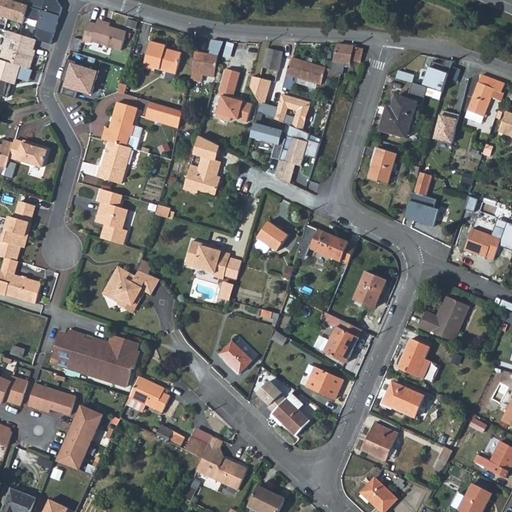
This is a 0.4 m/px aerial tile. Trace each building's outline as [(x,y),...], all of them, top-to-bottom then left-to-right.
[(0,0),(0,18),(22,25),(24,18),(27,7),(20,4),(21,0),(0,0)] [(54,0),(29,0),(27,7),(24,18),(37,22),(32,40),(35,41),(50,46),(60,11),(54,0)] [(119,53),(124,34),(94,25),(94,27),(85,24),(80,43),(89,46),(89,44),(119,53)] [(31,55),(35,41),(32,40),(7,33),(0,56),(0,62),(20,68),(29,71),(34,56),(31,55)] [(221,42),(209,41),(206,56),(193,54),(189,71),(191,71),(190,78),(200,81),(202,73),(213,76),(215,61),(221,42)] [(230,42),(227,56),(233,57),(236,44),(230,42)] [(177,57),(167,54),(166,56),(162,55),(163,53),(164,50),(148,45),(140,71),(150,75),(151,73),(171,78),(177,57)] [(352,49),(352,48),(335,45),(328,71),(341,75),(344,64),(348,64),(349,62),(352,49)] [(362,51),(352,49),(349,62),(359,64),(362,51)] [(276,72),(280,55),(264,50),(259,67),(261,68),(276,72)] [(323,76),(325,70),(289,61),(285,77),(320,86),(323,76)] [(14,87),(20,68),(0,62),(0,97),(6,100),(10,85),(14,87)] [(77,93),(90,97),(98,73),(89,70),(90,69),(66,62),(62,73),(67,75),(64,85),(66,86),(62,98),(74,101),(77,93)] [(440,85),(443,70),(418,63),(416,73),(429,77),(428,82),(440,85)] [(261,68),(258,79),(259,80),(270,82),(273,83),(276,72),(261,68)] [(231,99),(237,73),(224,69),(217,96),(220,97),(215,118),(229,121),(230,118),(246,122),(250,105),(231,99)] [(339,80),(341,75),(328,71),(325,70),(323,76),(339,80)] [(397,70),(395,77),(410,82),(413,75),(397,70)] [(487,105),(497,109),(500,101),(497,100),(503,85),(480,76),(461,126),(477,133),(487,105)] [(258,79),(252,78),(250,88),(259,104),(257,114),(302,131),(310,104),(282,96),(278,109),(265,105),(270,82),(259,80),(258,79)] [(420,104),(425,86),(410,82),(405,100),(394,96),(391,109),(386,108),(379,130),(406,138),(416,103),(420,104)] [(123,90),(117,89),(115,96),(121,97),(123,90)] [(104,130),(101,142),(108,145),(125,150),(128,140),(131,138),(134,128),(131,128),(136,111),(116,105),(109,131),(104,130)] [(166,110),(150,105),(146,122),(162,126),(166,110)] [(166,110),(162,126),(179,131),(183,114),(166,110)] [(439,110),(431,137),(448,141),(455,117),(448,115),(449,113),(439,110)] [(511,113),(506,111),(499,130),(511,135),(511,113)] [(276,146),(272,159),(281,162),(286,141),(282,140),(283,132),(254,125),(250,139),(276,146)] [(130,151),(136,153),(143,131),(134,128),(131,138),(128,140),(125,150),(130,151)] [(198,192),(215,197),(219,182),(215,181),(216,177),(220,163),(214,162),(218,146),(199,136),(193,156),(202,158),(199,169),(190,167),(184,191),(198,194),(198,192)] [(14,142),(13,146),(9,159),(42,170),(48,151),(38,148),(37,150),(30,148),(30,145),(23,143),(23,145),(14,142)] [(0,169),(6,171),(9,159),(13,146),(3,143),(2,148),(0,147),(0,169)] [(120,187),(130,151),(125,150),(108,145),(101,170),(99,170),(97,180),(120,187)] [(388,185),(397,154),(378,148),(368,179),(388,185)] [(416,177),(419,167),(412,164),(409,175),(416,177)] [(427,197),(425,196),(430,177),(420,174),(410,206),(415,207),(416,203),(424,206),(427,197)] [(105,225),(101,240),(122,247),(126,233),(121,231),(127,212),(118,209),(121,198),(101,191),(97,203),(101,204),(95,225),(99,226),(102,224),(105,225)] [(19,251),(20,252),(25,235),(28,235),(30,227),(29,227),(34,210),(18,205),(13,222),(8,220),(1,243),(1,246),(19,251)] [(159,207),(156,216),(168,219),(171,210),(159,207)] [(280,252),(291,236),(272,222),(261,238),(263,240),(273,247),(280,252)] [(312,248),(349,265),(357,246),(309,225),(303,245),(312,248)] [(494,259),(502,238),(473,227),(465,250),(473,253),(474,251),(494,259)] [(273,247),(263,240),(259,245),(259,248),(267,254),(269,253),(273,247)] [(0,259),(5,261),(15,264),(19,251),(1,246),(1,243),(0,242),(0,259)] [(225,280),(232,255),(209,248),(209,246),(193,242),(187,266),(216,274),(215,278),(225,280)] [(303,245),(300,257),(307,260),(312,248),(303,245)] [(0,297),(34,307),(40,286),(14,278),(18,265),(15,264),(5,261),(1,274),(0,274),(0,297)] [(142,264),(139,273),(149,277),(152,267),(142,264)] [(287,274),(294,277),(296,269),(289,267),(287,274)] [(140,301),(137,300),(142,293),(144,294),(150,298),(160,282),(149,277),(139,273),(136,280),(133,283),(128,280),(130,276),(120,269),(103,295),(118,304),(125,304),(134,310),(140,301)] [(376,309),(387,282),(368,274),(356,301),(376,309)] [(220,301),(221,287),(202,285),(201,299),(220,301)] [(453,341),(469,305),(448,296),(443,307),(445,308),(440,318),(425,311),(418,325),(453,341)] [(117,307),(130,316),(134,310),(125,304),(118,304),(117,307)] [(272,320),(273,314),(264,311),(262,317),(272,320)] [(342,321),(340,326),(359,336),(362,330),(342,321)] [(347,363),(360,336),(359,336),(340,326),(339,325),(325,352),(347,363)] [(65,339),(58,336),(49,364),(127,389),(133,370),(136,371),(141,355),(137,353),(140,345),(113,337),(111,345),(94,339),(93,342),(86,340),(87,337),(68,331),(65,339)] [(283,346),(288,338),(275,331),(272,340),(283,346)] [(426,358),(431,347),(411,339),(399,367),(423,378),(431,361),(426,358)] [(241,375),(253,362),(235,344),(222,357),(241,375)] [(311,376),(315,368),(310,366),(306,374),(311,376)] [(336,399),(344,380),(315,368),(311,376),(307,387),(336,399)] [(0,400),(5,402),(6,399),(23,404),(30,381),(13,375),(12,380),(0,374),(0,400)] [(164,390),(139,379),(130,399),(163,413),(170,397),(163,394),(164,390)] [(415,417),(425,395),(393,381),(383,402),(415,417)] [(71,415),(77,397),(57,390),(36,383),(29,404),(50,411),(51,408),(71,415)] [(475,403),(481,390),(469,385),(463,398),(475,403)] [(297,436),(310,421),(301,413),(306,407),(293,395),(274,414),(297,436)] [(511,400),(503,419),(511,423),(511,400)] [(104,417),(82,408),(76,421),(70,433),(92,443),(104,417)] [(386,460),(399,433),(376,422),(363,450),(386,460)] [(0,423),(0,442),(9,447),(14,431),(11,430),(12,428),(0,423)] [(161,427),(157,437),(171,443),(174,433),(161,427)] [(106,439),(110,441),(114,433),(110,431),(106,439)] [(185,445),(189,437),(179,432),(175,440),(185,445)] [(69,437),(91,447),(92,443),(70,433),(69,437)] [(79,471),(85,459),(91,447),(69,437),(63,450),(57,463),(79,471)] [(186,450),(203,458),(209,446),(192,438),(186,450)] [(224,442),(213,438),(209,446),(203,458),(197,473),(237,492),(247,471),(229,462),(228,464),(223,461),(224,459),(221,449),(224,442)] [(505,476),(511,462),(511,445),(500,439),(490,460),(477,453),(473,460),(505,476)] [(383,511),(384,511),(398,498),(375,477),(361,491),(383,511)] [(464,511),(484,511),(495,494),(474,483),(468,496),(460,492),(453,506),(464,511)] [(280,511),(286,501),(259,488),(250,507),(261,511),(280,511)] [(31,511),(36,501),(12,491),(9,499),(5,498),(3,505),(5,508),(3,511),(31,511)] [(68,511),(69,510),(51,501),(45,511),(68,511)]
